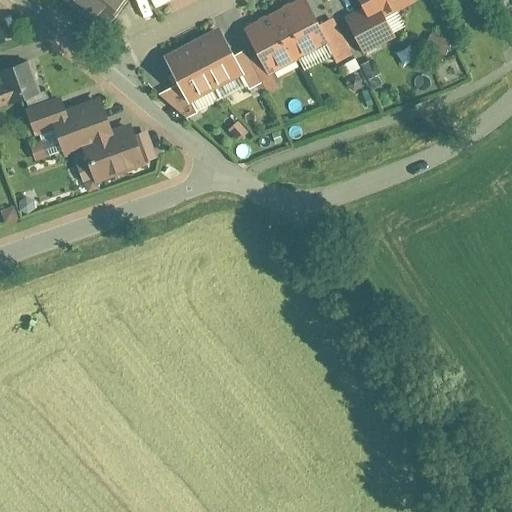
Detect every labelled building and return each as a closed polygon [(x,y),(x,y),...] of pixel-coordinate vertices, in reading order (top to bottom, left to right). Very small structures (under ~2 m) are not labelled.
[(65,0),(63,4),(105,34),(128,0),(65,0)] [(358,0),(368,20),(410,0),(358,0)] [(326,52),(304,3),(243,32),(265,83),(326,52)] [(240,70),(219,31),(168,58),(188,97),(240,70)] [(29,67),(0,73),(0,85),(6,107),(37,99),(29,67)] [(62,102),(23,113),(29,137),(53,130),(63,163),(84,156),(93,182),(152,162),(140,128),(113,137),(100,102),(65,112),(62,102)]
